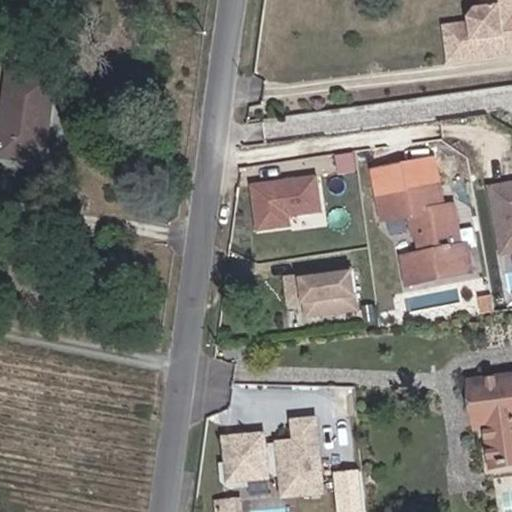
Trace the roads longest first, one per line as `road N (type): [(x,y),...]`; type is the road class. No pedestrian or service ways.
road 1 (unclassified): [(162,511),(231,0)]
road 2 (unknown): [(180,373),(511,362)]
road 3 (unknown): [(213,129),(511,86)]
